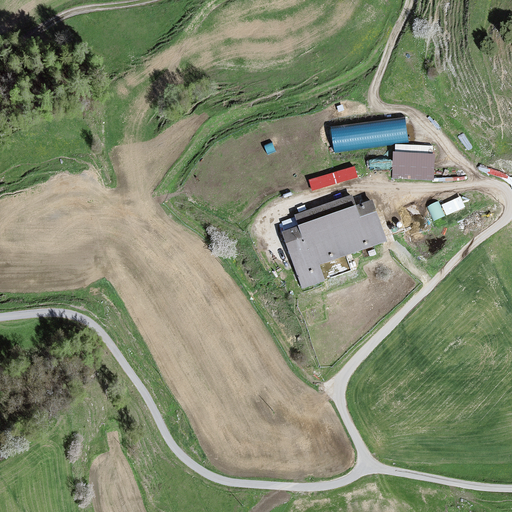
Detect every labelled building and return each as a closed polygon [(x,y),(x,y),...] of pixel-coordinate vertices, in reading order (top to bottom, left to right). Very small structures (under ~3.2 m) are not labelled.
[(335,151),(409,142),(407,119),(332,128),(335,151)] [(435,180),(435,144),(394,143),(393,179),(435,180)] [(447,217),(466,209),(461,197),(442,206),(447,217)] [(353,199),(281,224),(304,291),(326,282),(322,266),(389,244),(372,204),(358,209),(353,199)] [(435,223),(446,218),(439,203),(428,208),(435,223)]
